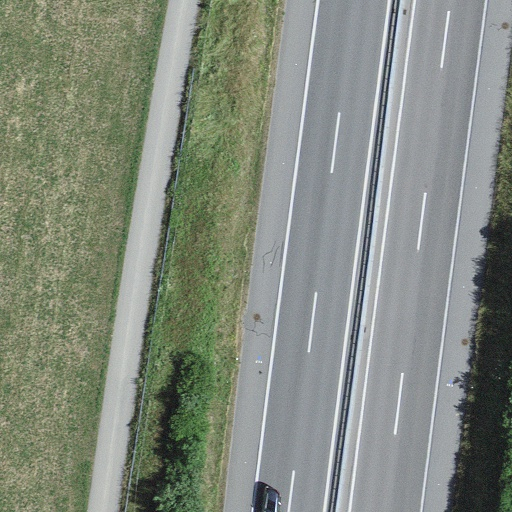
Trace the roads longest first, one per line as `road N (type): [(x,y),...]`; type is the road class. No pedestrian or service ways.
road 1 (unclassified): [(103,511),(184,0)]
road 2 (motorway): [(353,0),(287,511)]
road 3 (motorway): [(388,511),(452,0)]
